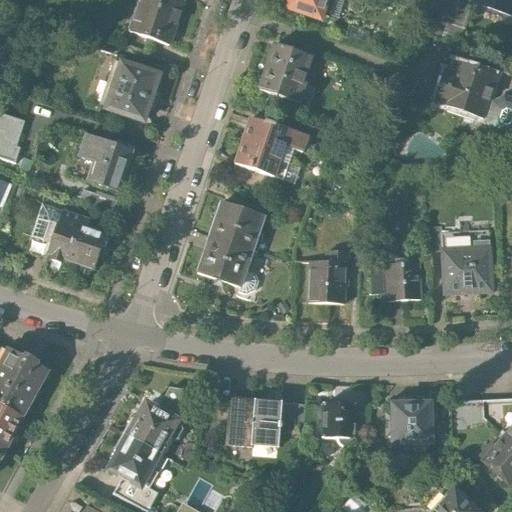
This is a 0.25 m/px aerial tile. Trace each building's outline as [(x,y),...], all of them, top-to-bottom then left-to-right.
[(185,7),(165,0),(139,0),(128,34),(133,36),(152,42),(170,49),(185,7)] [(328,0),(290,0),(287,11),(321,23),(328,0)] [(465,30),(472,9),(445,0),(427,0),(417,30),(443,38),(448,24),(465,30)] [(511,0),(473,0),(473,3),(511,16),(511,0)] [(133,36),(123,65),(142,72),(152,42),(133,36)] [(311,59),(275,47),(259,93),(272,97),(298,106),(304,87),(301,86),(311,59)] [(119,64),(102,112),(143,126),(159,78),(142,72),(123,65),(119,64)] [(497,77),(462,66),(459,76),(446,71),(435,103),(441,105),(441,107),(482,121),(483,118),(488,120),(487,124),(492,135),(508,140),(511,137),(511,101),(504,98),(493,104),(492,109),(487,107),(497,77)] [(25,124),(0,116),(0,159),(13,164),(25,124)] [(265,126),(250,121),(234,167),(274,180),(284,149),(302,155),(308,139),(265,125),(265,126)] [(134,153),(87,137),(80,157),(96,163),(89,183),(119,194),(134,153)] [(0,210),(1,211),(11,187),(0,181),(0,210)] [(263,219),(222,205),(210,240),(252,254),(263,219)] [(44,208),(32,239),(42,243),(49,225),(57,228),(62,214),(44,208)] [(57,228),(45,259),(60,264),(61,261),(93,273),(105,239),(85,232),(88,224),(62,214),(57,228)] [(252,254),(210,240),(198,276),(240,289),(252,254)] [(489,249),(441,252),(444,297),(492,294),(489,249)] [(347,255),(327,254),(326,266),(310,265),(308,306),(343,307),(344,290),(346,290),(347,255)] [(418,265),(386,267),(388,304),(421,302),(418,265)] [(0,406),(26,421),(51,374),(9,352),(0,346),(0,406)] [(170,389),(160,410),(180,422),(187,425),(194,393),(170,389)] [(431,405),(424,406),(424,398),(399,399),(400,406),(392,406),(392,417),(386,417),(387,437),(393,437),(393,447),(413,446),(413,451),(413,452),(417,455),(423,455),(427,451),(427,446),(432,446),(431,425),(434,423),(437,421),(438,417),(438,414),(436,411),(434,409),(431,407),(431,405)] [(250,447),(252,402),(226,400),(222,446),(250,447)] [(145,402),(126,436),(161,456),(180,422),(160,410),(145,402)] [(279,404),(252,402),(250,447),(276,449),(277,432),(279,404)] [(484,420),(505,438),(511,430),(511,402),(484,404),(484,420)] [(304,405),(279,404),(277,432),(302,434),(304,405)] [(0,446),(9,452),(26,421),(0,406),(0,446)] [(356,407),(324,406),(323,440),(337,441),(338,444),(339,447),(342,448),(345,449),(348,449),(351,448),(352,447),(354,445),(354,441),(355,441),(356,407)] [(510,489),(511,485),(511,430),(505,438),(482,464),(510,489)] [(143,487),(161,456),(126,436),(106,471),(123,480),(141,491),(143,487)] [(0,467),(9,452),(0,446),(0,467)] [(498,502),(510,489),(482,464),(470,477),(498,502)] [(146,511),(156,495),(143,487),(141,491),(123,480),(113,494),(143,511),(146,511)] [(480,511),(456,490),(435,511),(480,511)]
